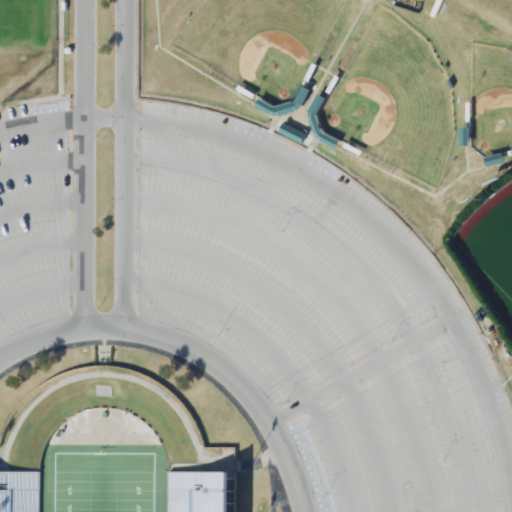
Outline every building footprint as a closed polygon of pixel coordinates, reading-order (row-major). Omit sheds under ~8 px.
[(301,142),(304,133),(283,126),(280,135),(301,142)] [(340,141),(320,129),(315,137),(335,149),(340,141)] [(505,164),(503,154),(486,158),(488,167),(505,164)] [(0,511),(0,472),(36,472),(36,511),(0,511)] [(165,511),(165,473),(239,473),(239,511),(165,511)]
